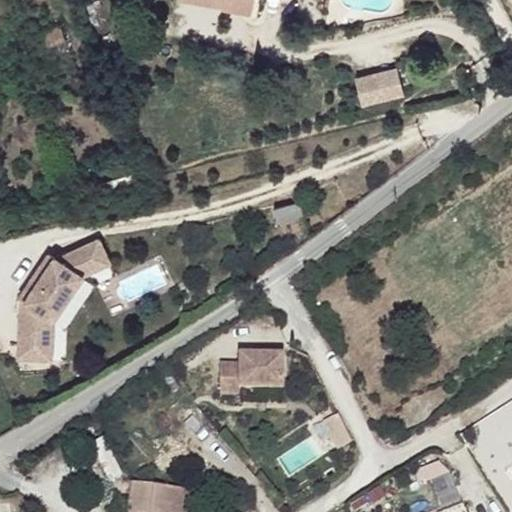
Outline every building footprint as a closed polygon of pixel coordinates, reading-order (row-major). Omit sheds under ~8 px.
[(254,3),(240,0),(196,0),(253,10),(254,3)] [(67,40),(61,25),(41,33),(47,48),(67,40)] [(358,104),(402,98),(398,68),(354,74),(358,104)] [(305,216),(301,201),(274,208),(277,223),(305,216)] [(18,296),(19,297),(16,360),(50,362),(53,322),(84,278),(112,266),(101,241),(57,259),(51,254),(18,296)] [(283,390),(284,355),(240,355),(240,364),(220,363),(220,395),(240,395),(240,389),(283,390)] [(187,511),(190,488),(133,482),(129,511),(187,511)] [(466,511),(463,503),(440,511),(466,511)]
